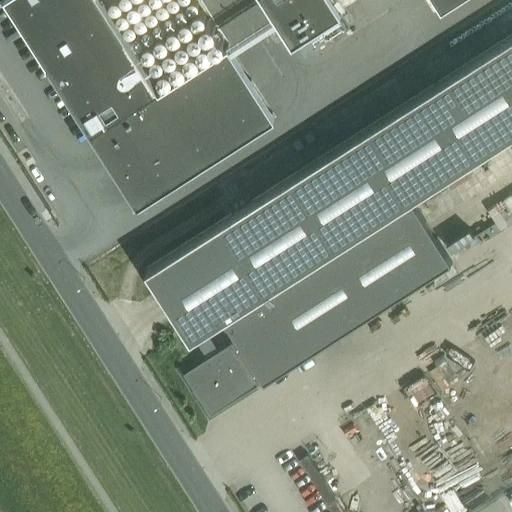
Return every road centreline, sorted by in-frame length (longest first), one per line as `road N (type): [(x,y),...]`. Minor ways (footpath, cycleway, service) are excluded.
road 1 (tertiary): [(212,511),(0,182)]
road 2 (unknown): [(112,248),(300,128),(295,97),(228,0)]
road 3 (unknown): [(233,427),(511,242)]
road 4 (unknown): [(0,62),(112,248)]
